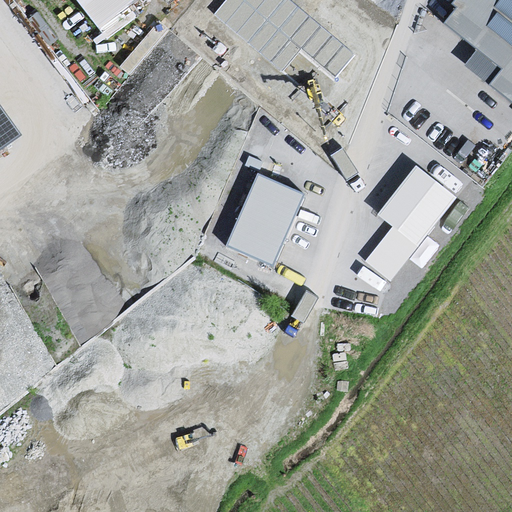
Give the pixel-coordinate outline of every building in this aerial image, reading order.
[(140,0),(74,0),(100,32),(140,0)] [(248,59),(269,31),(226,0),(220,0),(202,24),(248,59)] [(511,0),(458,0),(454,6),(458,10),(446,25),(504,72),(492,87),(511,103),(511,0)] [(0,155),(23,140),(0,106),(0,155)] [(457,198),(416,167),(378,216),(392,227),(366,262),(392,282),(457,198)] [(305,196),(259,176),(227,248),(273,268),(305,196)]
